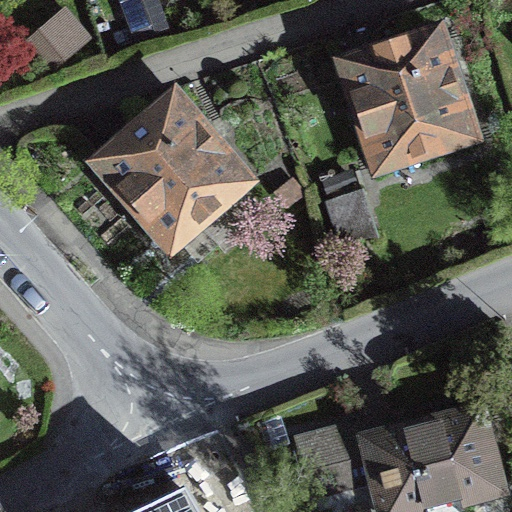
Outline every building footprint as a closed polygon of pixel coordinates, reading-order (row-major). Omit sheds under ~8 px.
[(146,0),(121,0),(135,42),(156,35),(147,9),(149,8),(146,0)] [(86,37),(64,12),(31,41),(53,65),(86,37)] [(439,32),(344,62),(349,78),(342,80),(352,110),(359,108),(378,167),(473,136),(439,32)] [(174,99),(99,163),(110,176),(104,181),(125,205),(131,200),(171,247),(246,182),(174,99)] [(313,499),(381,481),(388,511),(409,511),(426,508),(427,511),(458,511),(465,510),(462,499),(498,489),(479,415),(373,443),(368,424),(298,442),(313,499)] [(200,511),(187,488),(139,511),(200,511)]
